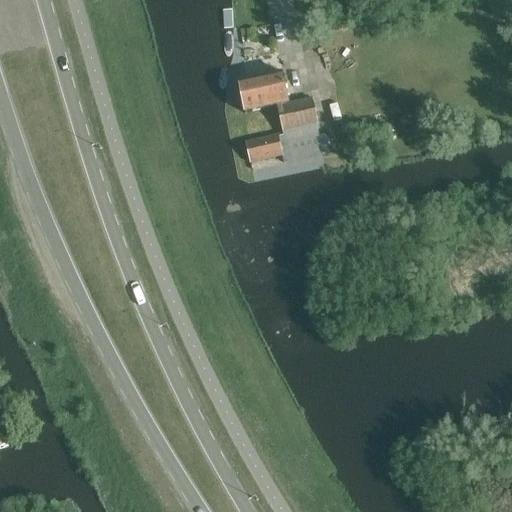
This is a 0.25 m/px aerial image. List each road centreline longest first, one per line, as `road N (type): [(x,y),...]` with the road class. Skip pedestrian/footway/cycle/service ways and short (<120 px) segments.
road 1 (secondary): [(249,511),(141,301),(45,0)]
road 2 (secondary): [(0,93),(72,283),(201,511)]
